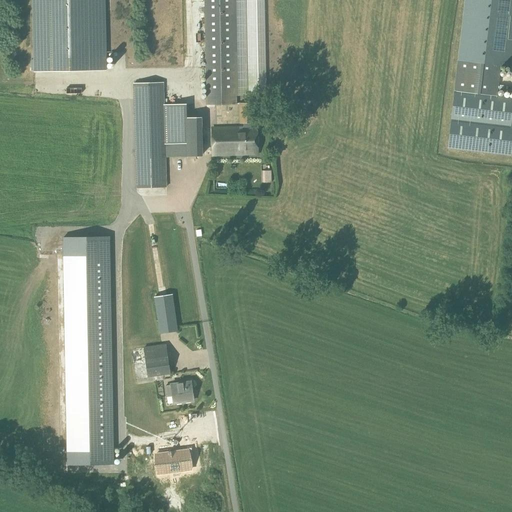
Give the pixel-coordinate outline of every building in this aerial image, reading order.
[(105,0),(32,0),(34,71),(106,70),(105,0)] [(258,95),(256,0),(203,0),(206,104),(236,104),(236,96),(258,95)] [(451,120),(447,148),(469,151),(511,156),(511,126),(511,127),(511,122),(511,97),(497,96),(501,66),(510,67),(510,59),(511,59),(511,0),(465,0),(454,91),(451,120)] [(123,68),(122,50),(108,50),(109,69),(123,68)] [(202,156),(201,118),(186,118),(187,143),(166,143),(165,113),(164,82),(134,83),(135,119),(137,188),(167,187),(166,157),(187,156),(202,156)] [(239,103),(240,124),(244,123),(244,128),(212,128),(212,156),(258,155),(257,123),(254,123),(254,103),(239,103)] [(290,201),(292,190),(274,186),(271,197),(290,201)] [(114,464),(110,237),(63,238),(64,254),(68,465),(114,464)] [(154,297),(159,334),(179,331),(173,294),(154,297)] [(171,374),(166,344),(144,347),(148,378),(171,374)] [(191,381),(171,384),(171,385),(165,386),(167,396),(173,395),(173,401),(175,400),(175,403),(193,401),(192,398),(193,398),(191,381)] [(186,455),(162,458),(164,473),(170,472),(170,474),(177,473),(177,471),(188,470),(186,455)]
